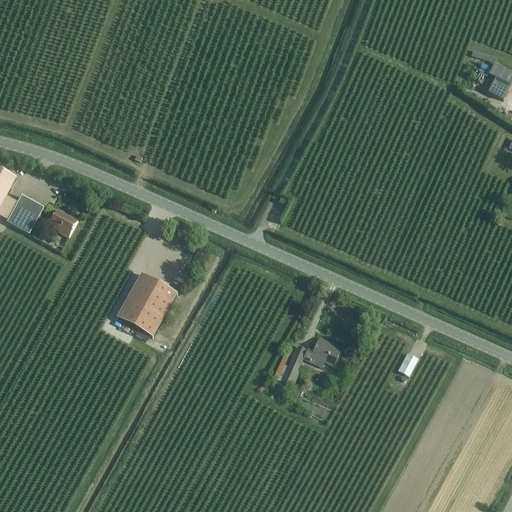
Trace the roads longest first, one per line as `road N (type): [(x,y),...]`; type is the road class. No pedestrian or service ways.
road 1 (tertiary): [(511,359),(254,244)]
road 2 (tertiary): [(254,244),(47,153),(0,142)]
road 3 (unclassified): [(254,244),(333,95),(371,0)]
road 4 (track): [(134,189),(208,0)]
